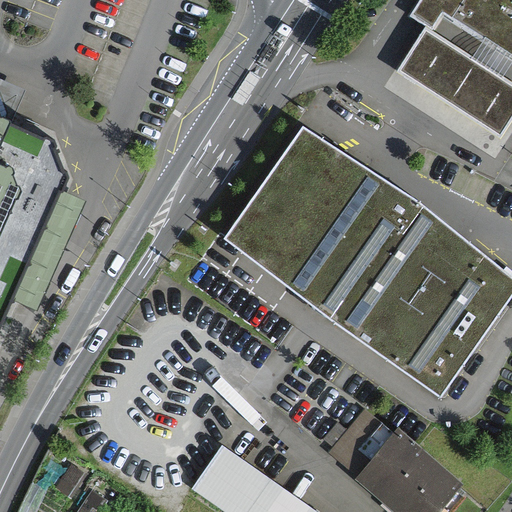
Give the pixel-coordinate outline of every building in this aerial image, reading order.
[(511,0),(418,0),(407,18),(427,32),(438,16),(511,63),(511,0)] [(511,88),(426,35),(400,76),(500,138),(511,119),(511,88)] [(0,350),(77,173),(67,139),(0,109),(0,350)] [(511,284),(414,207),(304,136),(224,248),(439,402),(511,300),(511,284)] [(235,364),(166,316),(88,428),(157,476),(188,430),(235,364)] [(324,458),(348,478),(384,435),(360,415),(324,458)] [(433,511),(456,485),(389,429),(384,435),(348,478),(389,511),(433,511)] [(188,430),(157,476),(187,496),(218,450),(188,430)] [(308,511),(218,450),(187,496),(211,511),(308,511)] [(88,474),(72,463),(56,486),(72,497),(88,474)] [(97,511),(107,498),(93,489),(77,511),(97,511)]
